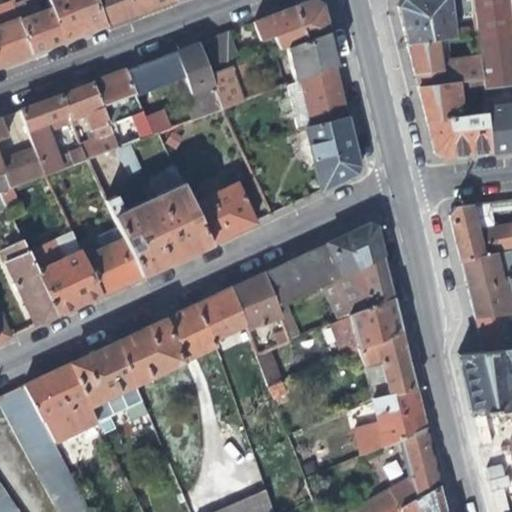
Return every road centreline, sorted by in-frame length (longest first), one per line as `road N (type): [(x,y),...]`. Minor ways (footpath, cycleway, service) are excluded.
road 1 (residential): [(0,363),(396,184)]
road 2 (residential): [(396,184),(467,511)]
road 3 (residential): [(237,0),(0,87)]
road 4 (residential): [(354,0),(396,184)]
